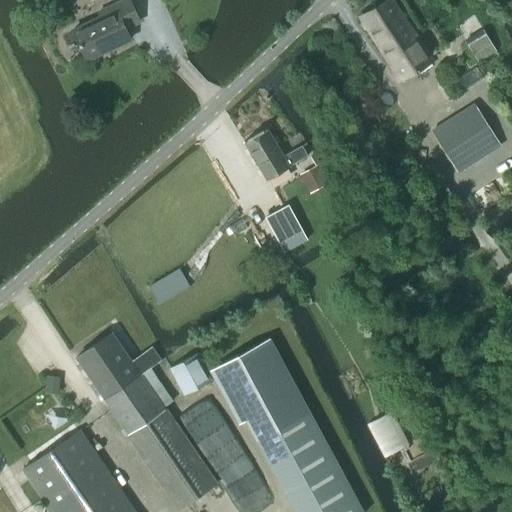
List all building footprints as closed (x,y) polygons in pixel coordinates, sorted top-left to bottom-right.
[(86,62),(131,41),(125,30),(140,23),(128,0),(124,0),(98,12),(100,17),(72,30),(86,62)] [(400,82),(431,62),(392,0),(389,0),(360,18),(400,82)] [(457,167),(495,142),(475,112),(437,137),(457,167)] [(267,129),(244,143),(266,181),(307,157),(301,147),(283,157),(267,129)] [(302,178),(310,192),(324,185),(325,184),(319,173),(317,170),(302,178)] [(287,206),(265,218),(284,252),(306,240),(287,206)] [(248,260),(234,269),(241,280),(255,271),(248,260)] [(159,304),(189,287),(179,270),(149,288),(159,304)] [(131,361),(112,333),(75,358),(128,435),(127,436),(178,511),(217,485),(166,410),(165,410),(151,390),(160,384),(150,369),(161,361),(160,359),(152,347),(131,361)] [(215,368),(292,511),(362,511),(270,339),(215,368)] [(182,396),(211,380),(197,354),(168,369),(182,396)] [(46,376),(45,388),(56,389),(57,377),(46,376)] [(385,458),(404,448),(386,415),(367,425),(385,458)] [(133,511),(79,431),(21,471),(49,511),(133,511)]
